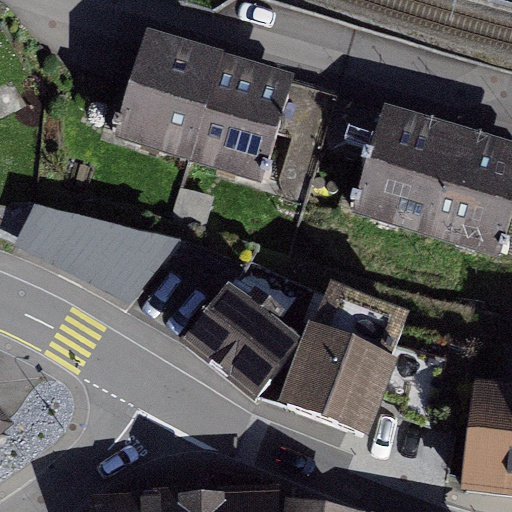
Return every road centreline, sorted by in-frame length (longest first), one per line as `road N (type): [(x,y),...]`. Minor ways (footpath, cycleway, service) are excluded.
road 1 (residential): [(110,0),(511,123)]
road 2 (residential): [(162,388),(262,449),(413,511)]
road 3 (residential): [(0,303),(75,335),(162,388)]
road 4 (residential): [(40,511),(120,443),(162,388)]
